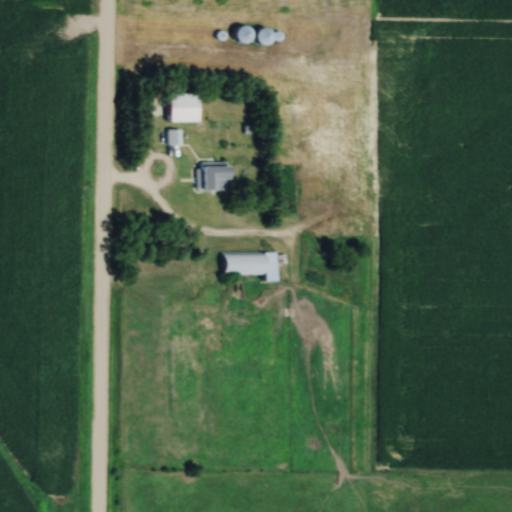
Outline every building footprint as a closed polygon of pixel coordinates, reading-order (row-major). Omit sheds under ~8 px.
[(303,40),(323,40),(323,16),(302,17),(303,40)] [(254,47),(264,38),(254,26),(244,34),(254,47)] [(159,92),(159,121),(191,121),(191,92),(159,92)] [(298,122),(298,108),(269,108),(269,122),(298,122)] [(192,190),(222,190),(222,164),(192,164),(192,190)] [(323,199),(323,175),(292,175),(292,199),(323,199)] [(273,252),(215,253),(215,274),(256,274),(256,281),(273,280),(273,252)] [(321,293),(325,282),(305,275),(301,287),(321,293)]
